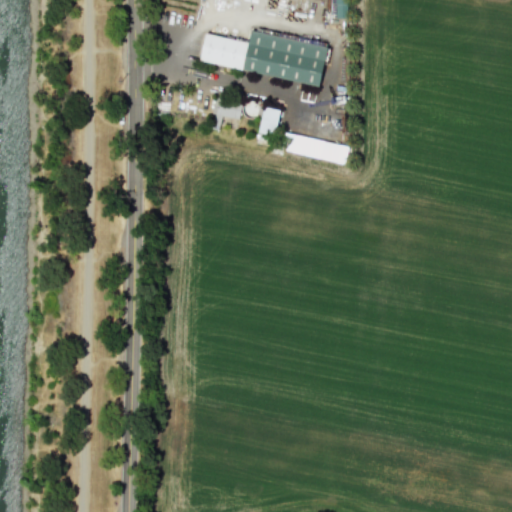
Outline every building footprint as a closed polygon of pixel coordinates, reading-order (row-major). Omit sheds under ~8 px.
[(335,0),(335,18),(346,18),(346,0),(335,0)] [(199,61),(319,85),(327,46),(250,31),(247,42),(204,33),(199,61)] [(237,119),(241,104),(215,97),(211,112),(215,113),(211,128),(217,129),(222,115),(237,119)] [(259,134),(275,136),(278,109),(262,107),(259,134)] [(345,163),(348,146),(284,133),(280,149),(345,163)]
